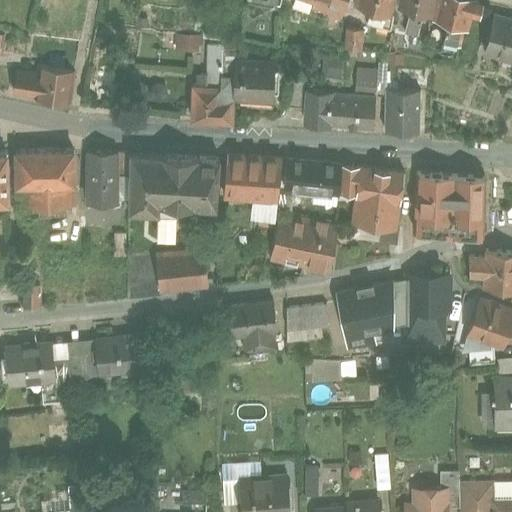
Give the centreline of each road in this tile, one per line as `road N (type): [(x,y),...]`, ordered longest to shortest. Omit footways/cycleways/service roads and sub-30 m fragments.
road 1 (residential): [(511,233),(336,273),(0,313)]
road 2 (tertiary): [(511,152),(191,130),(0,100)]
